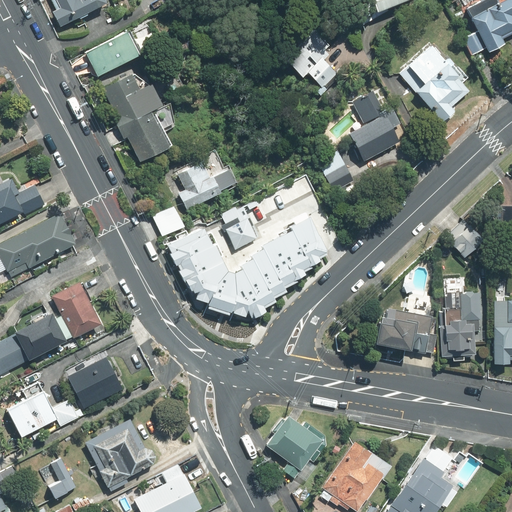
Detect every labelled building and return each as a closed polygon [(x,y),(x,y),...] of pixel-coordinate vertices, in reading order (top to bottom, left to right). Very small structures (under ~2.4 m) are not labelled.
[(52,12),(60,26),(107,2),(105,0),(56,0),(61,7),(52,12)] [(372,0),(376,10),(404,0),(372,0)] [(489,52),(505,43),(502,38),(511,33),(511,0),(501,0),(470,16),(477,30),(463,37),(472,54),(486,46),(489,52)] [(314,28),(283,57),(302,76),(307,71),(321,86),(316,91),(320,95),(327,89),(323,86),(337,73),(323,59),(329,54),(324,49),(329,45),(314,28)] [(97,75),(139,54),(127,30),(85,52),(97,75)] [(431,45),(399,74),(443,121),(455,110),(452,106),(469,90),(457,76),(459,75),(451,66),(454,63),(449,57),(445,60),(431,45)] [(131,72),(102,88),(113,109),(109,111),(124,138),(126,136),(140,161),(170,145),(151,109),(162,103),(151,82),(139,88),(131,72)] [(348,132),(363,161),(401,141),(393,127),(401,123),(392,106),(384,110),(373,90),(352,101),(364,124),(348,132)] [(332,192),(354,181),(338,150),(316,162),(332,192)] [(220,190),(236,181),(229,167),(212,176),(212,175),(210,176),(201,160),(177,173),(185,188),(177,192),(186,209),(221,192),(220,190)] [(304,173),(167,244),(188,284),(204,304),(248,316),(290,291),(338,244),(304,173)] [(23,215),(45,204),(34,184),(19,192),(12,178),(0,183),(0,223),(22,212),(23,215)] [(186,226),(174,203),(150,215),(162,238),(186,226)] [(499,230),(511,229),(511,204),(497,205),(499,230)] [(60,212),(0,242),(0,271),(0,272),(6,269),(10,277),(76,243),(60,212)] [(447,236),(467,255),(483,238),(463,219),(447,236)] [(73,337),(101,323),(79,281),(52,295),(73,337)] [(438,311),(441,358),(453,357),(453,360),(464,359),(464,356),(475,356),(474,331),(481,330),(479,290),(444,292),(445,311),(438,311)] [(511,299),(493,300),(494,363),(509,363),(509,359),(511,359),(511,299)] [(430,332),(433,316),(388,307),(386,316),(381,315),(376,342),(433,353),(437,334),(430,332)] [(0,339),(0,374),(67,340),(52,312),(0,339)] [(84,407),(122,388),(106,356),(68,375),(84,407)] [(44,390),(6,410),(20,437),(56,418),(60,426),(79,417),(69,399),(53,407),(44,390)] [(303,426),(290,416),(286,421),(283,418),(274,431),(278,434),(269,445),(291,461),(285,470),(294,477),(300,469),(302,470),(310,459),(314,462),(326,445),(325,436),(306,422),(303,426)] [(144,446),(130,418),(84,441),(110,491),(128,482),(126,477),(154,463),(155,455),(151,448),(144,446)] [(349,505),(357,511),(390,463),(354,439),(318,491),(346,510),(349,505)] [(454,463),(429,446),(383,511),(433,511),(453,484),(444,477),(454,463)] [(54,497),(76,486),(61,458),(50,463),(60,480),(48,486),(54,497)] [(193,511),(202,508),(179,463),(161,472),(166,482),(134,498),(140,511),(193,511)] [(0,511),(12,511),(11,511),(9,511),(0,493),(0,511)] [(88,497),(72,505),(75,511),(82,511),(93,507),(88,497)] [(372,503),(365,511),(375,511),(379,508),(372,503)]
